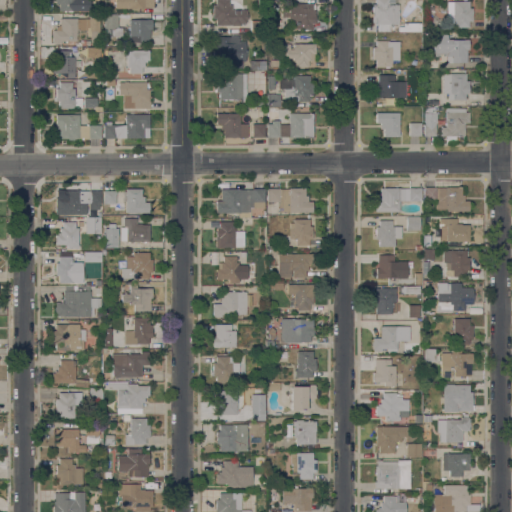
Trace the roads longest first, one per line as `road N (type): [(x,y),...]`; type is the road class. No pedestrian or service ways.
road 1 (residential): [(26,511),(25,0)]
road 2 (residential): [(345,511),(346,0)]
road 3 (residential): [(503,511),(502,0)]
road 4 (residential): [(181,165),(182,511)]
road 5 (residential): [(511,163),(181,165)]
road 6 (residential): [(181,165),(0,167)]
road 7 (tertiary): [(181,0),(181,165)]
